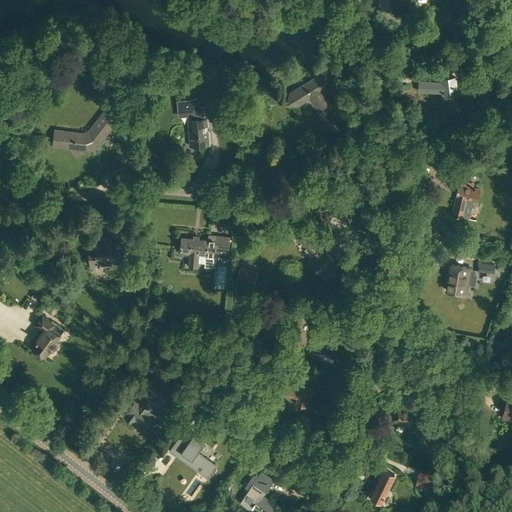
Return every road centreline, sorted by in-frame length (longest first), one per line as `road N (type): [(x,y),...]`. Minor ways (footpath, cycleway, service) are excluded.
road 1 (unclassified): [(0,237),(46,206),(123,189),(284,202),(394,194)]
road 2 (unclassified): [(325,511),(373,386),(394,194)]
road 3 (unclassified): [(394,194),(355,0)]
road 4 (primary): [(133,511),(0,409)]
